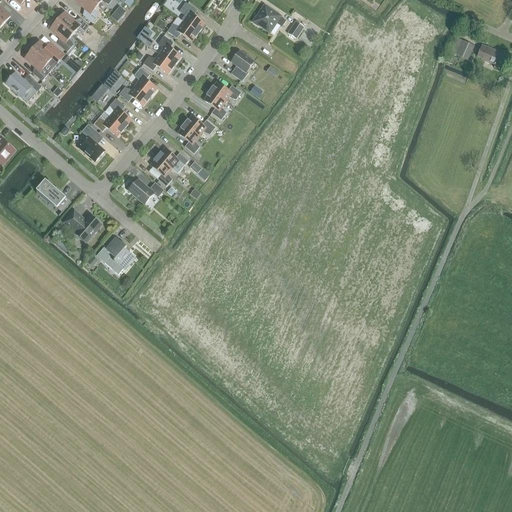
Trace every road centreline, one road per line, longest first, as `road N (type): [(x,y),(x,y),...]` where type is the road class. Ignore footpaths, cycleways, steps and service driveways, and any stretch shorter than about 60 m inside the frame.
road 1 (unclassified): [(338,511),(462,214)]
road 2 (residential): [(97,195),(228,26)]
road 3 (unclassified): [(97,195),(0,111)]
